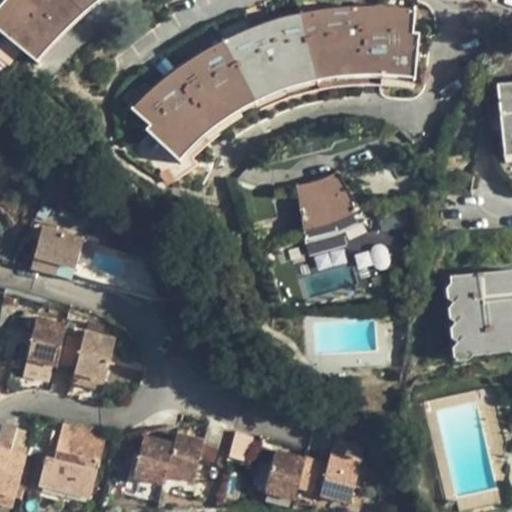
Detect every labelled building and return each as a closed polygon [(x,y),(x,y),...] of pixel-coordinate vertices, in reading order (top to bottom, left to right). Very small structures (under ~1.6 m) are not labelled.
[(0,32),(30,58),(46,40),(60,25),(78,8),(87,0),(6,0),(0,7),(0,32)] [(147,125),(144,129),(173,156),(186,142),(203,127),(223,111),(245,99),(266,89),(285,83),(304,78),(321,75),(338,73),(366,70),(386,70),(406,72),(412,73),(415,33),(409,33),(411,11),(390,9),(372,8),(353,8),(336,9),(319,11),(300,14),(279,20),(258,27),(233,36),(213,47),(192,60),(171,73),(148,93),(136,104),(131,110),(147,125)] [(511,20),(501,17),(497,28),(510,32),(511,24),(511,20)] [(511,80),(494,82),(501,155),(511,154),(511,80)] [(295,188),(302,231),(325,226),(336,223),(360,212),(337,173),(327,177),(317,182),(295,188)] [(83,239),(41,227),(33,257),(75,269),(83,239)] [(33,257),(30,268),(47,272),(65,278),(72,280),(75,269),(33,257)] [(511,262),(449,271),(460,351),(511,344),(511,262)] [(57,359),(65,325),(36,318),(32,335),(30,344),(26,360),(55,367),(57,359)] [(84,331),(83,339),(75,367),(74,373),(104,381),(115,339),(84,331)] [(30,344),(32,335),(24,333),(22,342),(30,344)] [(60,363),(75,367),(83,339),(67,335),(60,363)] [(0,433),(0,440),(25,448),(30,433),(2,425),(0,433)] [(89,498),(104,441),(62,430),(56,452),(54,459),(46,457),(38,485),(89,498)] [(203,441),(198,459),(214,463),(221,435),(206,431),(203,441)] [(251,465),(259,439),(236,432),(228,457),(251,465)] [(203,441),(176,434),(173,443),(165,476),(192,482),(198,459),(203,441)] [(132,477),(162,485),(165,476),(173,443),(143,436),(132,477)] [(25,456),(0,449),(0,493),(14,497),(25,456)] [(54,459),(56,452),(48,449),(46,457),(54,459)] [(297,487),(305,458),(275,450),(264,492),(294,500),(297,487)] [(349,503),(360,461),(330,454),(327,464),(323,480),(319,495),(349,503)] [(14,497),(14,498),(21,500),(33,459),(25,456),(14,497)] [(320,462),(305,458),(297,487),(313,491),(316,478),(320,462)] [(320,462),(316,478),(323,480),(327,464),(320,462)] [(0,504),(11,507),(14,498),(14,497),(0,493),(0,504)]
